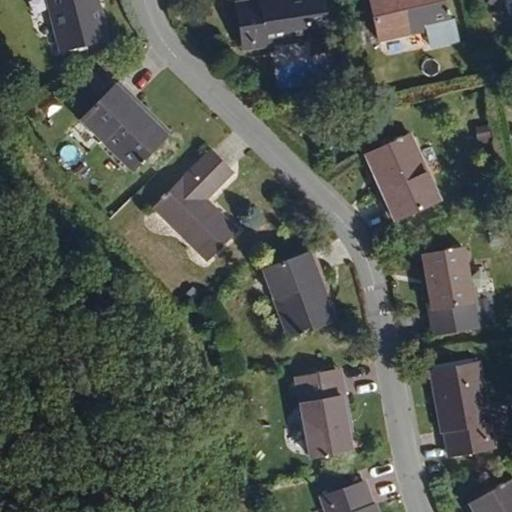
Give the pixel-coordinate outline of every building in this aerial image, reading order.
[(92,35),(83,0),(35,0),(47,46),(92,35)] [(316,31),(311,0),(223,0),(229,43),(316,31)] [(427,25),(420,0),(346,0),(357,43),(427,25)] [(144,142),(112,109),(116,104),(97,84),(64,116),(114,170),(144,142)] [(148,138),(116,104),(112,109),(144,142),(148,138)] [(417,199),(388,132),(351,148),(369,191),(363,193),(374,217),(417,199)] [(369,191),(351,148),(345,151),(363,193),(369,191)] [(225,231),(194,199),(223,172),(201,150),(144,205),(197,259),(225,231)] [(465,328),(452,248),(411,255),(413,272),(423,334),(465,328)] [(309,321),(294,278),(300,275),(291,250),(247,265),(271,335),(309,321)] [(423,334),(413,272),(408,273),(418,335),(423,334)] [(314,319),(300,275),(294,278),(309,321),(314,319)] [(481,448),(467,361),(421,369),(435,456),(481,448)] [(335,429),(324,368),(283,376),(298,455),(338,448),(335,429)] [(340,428),(329,368),(324,368),(335,429),(340,428)] [(510,511),(492,478),(457,497),(464,511),(510,511)] [(359,511),(349,481),(304,497),(309,511),(359,511)] [(464,511),(457,497),(451,501),(456,511),(464,511)]
